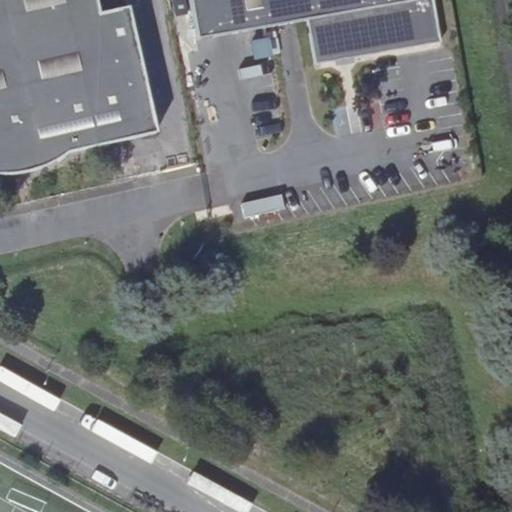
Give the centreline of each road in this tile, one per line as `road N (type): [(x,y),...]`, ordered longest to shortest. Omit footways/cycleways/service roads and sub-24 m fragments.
road 1 (residential): [(0,243),(181,197),(428,150)]
road 2 (unknown): [(150,0),(181,197)]
